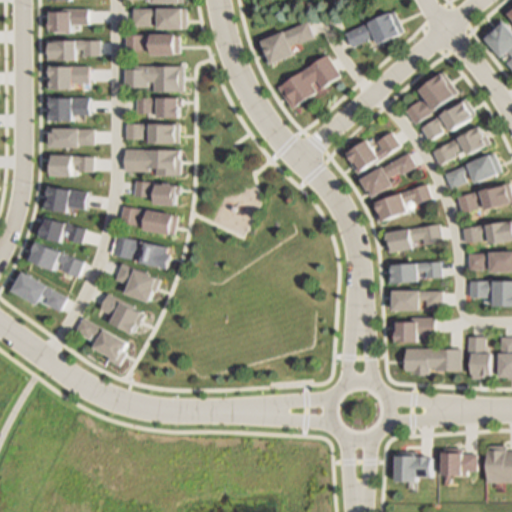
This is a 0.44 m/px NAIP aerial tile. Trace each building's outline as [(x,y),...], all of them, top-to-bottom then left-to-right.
[(187,8),(188,27),(185,27),(185,28),(159,29),(159,15),(152,16),(152,24),(134,25),(134,8),(187,8)] [(405,32),(380,44),(376,36),(354,47),(347,32),(396,10),(405,32)] [(314,35),(299,42),(299,40),(290,44),(294,51),(268,63),(258,41),(307,19),(314,35)] [(502,19),(511,30),(511,66),(507,61),(511,56),(511,54),(509,51),(504,56),(487,37),(488,37),(485,33),(502,19)] [(180,36),(180,52),(177,52),(177,54),(152,54),(152,40),(144,40),(144,49),(127,49),(127,35),(180,36)] [(278,87),(291,109),(341,79),(328,57),(278,87)] [(184,64),(185,91),(155,91),(154,80),(148,80),(148,87),(126,87),(126,68),(136,68),(136,64),(184,64)] [(460,91),(418,124),(407,110),(420,99),(422,101),(426,97),(421,90),(444,72),(460,91)] [(477,115),(452,131),(446,121),(440,124),(444,131),(431,140),(423,127),(467,99),(477,115)] [(180,124),(180,144),(150,144),(150,129),(144,129),(144,139),(127,139),(127,123),(180,124)] [(480,128),(485,136),(487,135),(491,144),(468,155),(464,146),(453,151),(456,156),(441,164),(434,150),(480,128)] [(401,145),(360,173),(348,154),(368,140),(376,152),(382,148),(378,142),(393,132),(401,145)] [(181,148),(181,175),(157,175),(157,173),(126,173),(126,149),(181,148)] [(417,165),(402,173),(401,171),(390,176),(394,184),(375,194),(373,191),(369,193),(362,178),(410,152),(417,165)] [(502,171),(475,182),(471,171),(464,174),(467,182),(452,188),(446,173),(495,152),(502,171)] [(506,179),(508,186),(509,186),(511,195),(511,198),(487,206),(483,194),(476,197),(478,205),(462,211),(459,202),(457,195),(506,179)] [(430,199),(415,204),(414,199),(406,202),(408,209),(382,218),(378,219),(375,210),(379,209),(377,202),(425,184),(429,194),(430,199)] [(179,210),(178,221),(177,229),(146,225),(147,216),(141,215),(140,221),(122,219),(123,213),(125,202),(179,210)] [(511,236),(489,241),(488,231),(481,232),(482,239),(465,242),(464,235),(463,226),(511,218),(511,236)] [(440,233),(441,240),(424,243),(422,236),(414,238),(415,244),(391,248),(388,249),(387,240),(389,239),(388,231),(438,222),(440,233)] [(112,255),(137,261),(142,242),(117,236),(112,255)] [(168,270),(174,250),(146,242),(141,262),(168,270)] [(511,268),(489,269),(489,260),(483,260),(483,267),(468,268),(467,252),(511,250),(511,268)] [(440,275),(424,276),(424,269),(418,269),(419,277),(389,279),(388,263),(439,259),(440,275)] [(155,290),(152,297),(129,288),(131,282),(119,277),(125,261),(161,274),(155,290)] [(511,302),(492,302),(492,292),(485,292),(485,296),(469,296),(469,279),(511,279),(511,302)] [(138,323),(136,328),(133,327),(133,328),(118,321),(118,320),(113,317),(115,312),(102,307),(110,290),(146,307),(138,323)] [(441,298),(441,306),(426,306),(426,298),(420,298),(421,306),(394,306),(393,298),(393,290),(441,290),(441,298)] [(86,316),(131,339),(126,350),(130,352),(125,363),(114,357),(116,354),(98,344),(101,337),(97,334),(95,338),(79,330),(86,316)] [(433,318),(433,333),(417,333),(417,339),(397,339),(397,333),(397,325),(395,325),(395,320),(397,320),(397,318),(433,318)] [(482,338),(482,352),(489,352),(489,372),(480,372),(480,377),(470,377),(470,359),(465,359),(465,338),(465,336),(482,336),(482,338)] [(461,374),(461,350),(406,350),(406,374),(461,374)] [(506,447),(506,451),(511,451),(511,480),(488,480),(488,451),(488,447),(506,447)] [(464,451),(464,453),(468,453),(468,455),(477,455),(477,471),(468,471),(468,472),(444,472),(444,451),(464,451)] [(418,454),(418,456),(433,456),(433,475),(418,475),(418,478),(398,479),(398,455),(418,454)]
